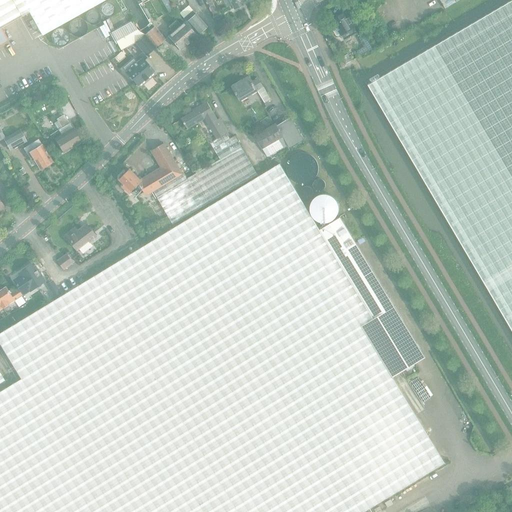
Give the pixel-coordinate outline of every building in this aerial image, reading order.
[(22,0),(0,0),(0,42),(4,40),(0,32),(0,27),(22,16),(23,15),(28,13),(29,12),(22,0)] [(22,0),(29,12),(41,34),(102,0),(22,0)] [(167,0),(161,0),(168,13),(173,10),(167,0)] [(210,0),(206,0),(204,2),(212,16),(217,14),(210,0)] [(227,0),(233,10),(241,6),(241,5),(250,0),(227,0)] [(511,334),(511,0),(367,86),(416,170),(511,334)] [(440,0),(445,9),(460,0),(440,0)] [(187,8),(186,9),(179,15),(183,19),(183,20),(197,35),(205,27),(191,12),(187,8)] [(336,37),(338,37),(340,42),(343,40),(343,41),(356,34),(344,13),(339,17),(337,16),(334,18),(333,20),(331,21),(335,27),(333,28),(332,30),(336,37)] [(172,33),(167,38),(179,51),(195,37),(183,24),(180,26),(175,21),(168,28),(172,33)] [(145,35),(138,31),(130,22),(112,32),(120,49),(121,51),(134,43),(145,35)] [(154,28),(147,34),(146,35),(144,37),(155,49),(164,41),(154,28)] [(140,51),(145,57),(155,49),(144,37),(146,35),(145,35),(134,43),(140,51)] [(364,37),(358,41),(363,48),(357,52),(360,57),(372,50),(364,37)] [(173,53),(166,57),(170,62),(178,58),(173,53)] [(347,55),(342,58),(346,64),(351,61),(347,55)] [(132,61),(126,67),(124,68),(127,71),(125,71),(137,85),(152,72),(141,59),(135,65),(132,61)] [(239,102),(258,91),(265,103),(269,100),(257,79),(252,82),(249,77),(231,87),(239,102)] [(204,120),(216,140),(227,134),(228,133),(221,123),(219,124),(206,103),(191,111),(192,114),(181,121),(187,130),(204,120)] [(60,136),(54,140),(62,154),(80,143),(63,116),(56,121),(61,129),(58,131),(60,136)] [(261,150),(262,150),(297,129),(290,118),(276,126),(275,124),(254,137),(261,150)] [(267,158),(283,149),(288,146),(289,148),(303,140),(297,129),(262,150),(267,158)] [(19,131),(3,140),(10,152),(26,142),(19,131)] [(216,140),(210,144),(220,159),(240,148),(234,137),(230,139),(227,134),(216,140)] [(38,141),(23,150),(31,162),(33,161),(39,171),(44,167),(45,168),(49,165),(50,164),(51,162),(41,145),(41,146),(38,141)] [(146,196),(153,192),(182,175),(163,145),(152,151),(163,170),(141,183),(129,171),(124,175),(122,175),(120,178),(120,180),(119,181),(124,186),(122,188),(129,196),(132,193),(136,197),(143,190),(146,196)] [(220,159),(187,179),(184,174),(182,175),(153,192),(173,225),(257,175),(240,148),(220,159)] [(10,387),(0,392),(0,511),(363,511),(444,463),(393,377),(362,326),(374,319),(320,230),(310,213),(280,164),(141,248),(114,265),(0,334),(0,344),(22,380),(21,380),(15,384),(10,387)] [(340,217),(320,230),(374,319),(362,326),(393,377),(426,357),(340,217)] [(75,229),(66,236),(69,241),(68,242),(74,249),(75,248),(77,251),(88,242),(89,243),(96,238),(87,225),(78,232),(75,229)] [(67,255),(57,262),(63,271),(73,264),(67,255)] [(19,275),(20,278),(14,282),(19,290),(23,296),(30,291),(30,293),(45,283),(34,265),(19,275)] [(19,290),(11,295),(6,288),(0,292),(0,311),(4,308),(5,310),(9,308),(8,306),(15,301),(19,308),(26,303),(22,297),(23,296),(19,290)] [(56,299),(63,294),(60,290),(53,294),(56,299)]
